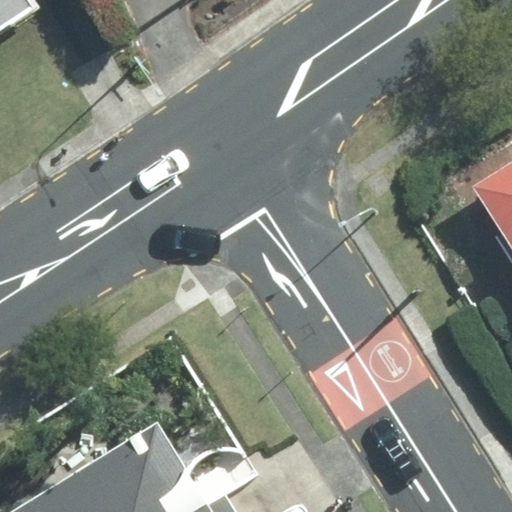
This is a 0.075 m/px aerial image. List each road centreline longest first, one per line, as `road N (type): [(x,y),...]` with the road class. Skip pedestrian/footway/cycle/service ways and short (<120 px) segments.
road 1 (residential): [(218,139),(450,511)]
road 2 (secondary): [(218,139),(0,278)]
road 3 (secondary): [(419,0),(218,139)]
